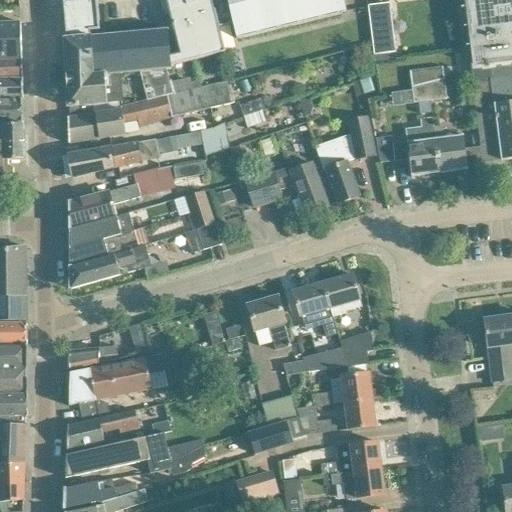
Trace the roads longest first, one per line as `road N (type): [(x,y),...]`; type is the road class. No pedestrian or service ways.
road 1 (residential): [(44,318),(79,317),(411,223)]
road 2 (residential): [(438,511),(415,330),(419,284)]
road 3 (tertiary): [(41,225),(39,0)]
road 4 (tertiary): [(45,511),(44,318)]
